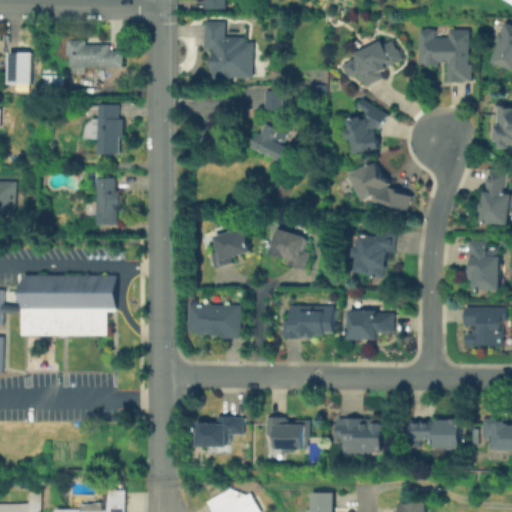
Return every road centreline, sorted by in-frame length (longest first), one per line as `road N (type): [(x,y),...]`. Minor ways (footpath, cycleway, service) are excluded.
road 1 (residential): [(162,377),(511,379)]
road 2 (residential): [(428,379),(429,257),(444,182),(440,135)]
road 3 (residential): [(161,0),(162,241)]
road 4 (residential): [(161,5),(0,4)]
road 5 (residential): [(162,241),(162,377)]
road 6 (residential): [(162,377),(162,511)]
